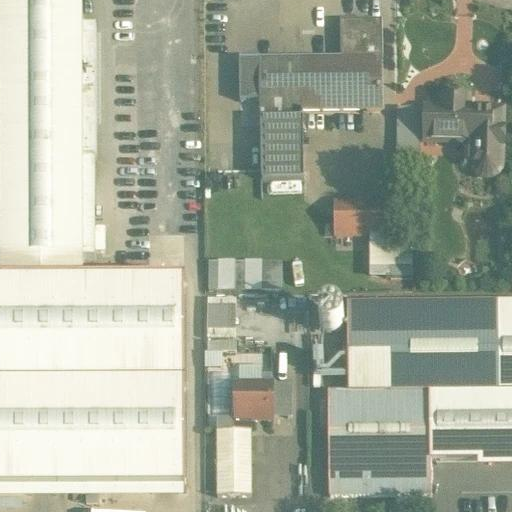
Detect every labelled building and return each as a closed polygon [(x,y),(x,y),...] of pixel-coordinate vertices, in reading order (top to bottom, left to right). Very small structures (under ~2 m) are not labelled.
[(81,0),(0,0),(0,11),(1,284),(83,284),(83,260),(95,259),(94,30),(82,30),(81,0)] [(380,23),(341,23),(341,61),(381,60),(380,23)] [(341,61),(260,62),(260,103),(260,121),(302,121),(302,113),(382,112),(381,60),(341,61)] [(260,62),(239,62),(239,103),(260,103),(260,62)] [(468,99),(441,98),(440,110),(425,110),(424,143),(451,144),(451,145),(464,146),(464,145),(479,145),(478,153),(477,155),(476,160),(473,163),(472,166),(473,168),(473,170),(475,173),(477,176),(480,178),(482,178),(485,179),(488,179),(491,178),(494,177),(497,175),(499,172),(500,169),(501,167),(501,149),(504,146),(504,134),(502,131),(502,112),(468,111),(468,99)] [(421,110),(397,110),(396,172),(419,172),(421,110)] [(260,121),(261,182),(303,181),(302,113),(302,121),(260,121)] [(479,145),(464,145),(464,146),(464,162),(463,162),(461,164),(461,167),(462,168),(465,168),(467,166),(467,165),(472,166),(473,163),(476,160),(477,155),(478,153),(479,145)] [(386,213),(334,214),(334,238),(370,238),(374,238),(386,237),(386,213)] [(405,237),(386,237),(374,238),(370,238),(370,269),(385,269),(411,269),(411,241),(405,237)] [(281,265),(207,265),(207,294),(281,294),(281,265)] [(411,269),(385,269),(385,279),(413,279),(413,269),(411,269)] [(0,505),(185,505),(184,284),(83,284),(1,284),(0,284),(0,505)] [(236,301),(205,301),(205,342),(236,343),(236,301)] [(511,305),(347,307),(348,394),(430,394),(430,462),(511,461),(511,305)] [(337,307),(334,307),(331,306),(328,307),(325,309),(324,310),(322,312),(321,315),(320,318),(321,322),(322,324),(322,325),(324,327),(327,329),(329,330),(333,331),(336,330),(339,328),(342,326),(343,324),(344,322),(344,321),(344,318),(344,315),(343,312),(340,310),(339,308),(337,307)] [(272,387),(235,387),(235,434),(250,433),(251,421),(272,421),(272,420),(272,388),(272,387)] [(290,388),(272,388),(272,420),(290,420),(290,388)] [(348,394),(328,395),(329,499),(431,498),(430,462),(430,394),(348,394)] [(235,434),(217,434),(217,499),(251,499),(251,434),(250,433),(235,434)]
